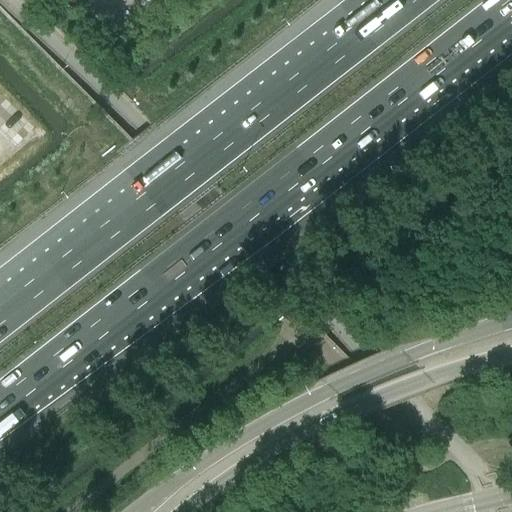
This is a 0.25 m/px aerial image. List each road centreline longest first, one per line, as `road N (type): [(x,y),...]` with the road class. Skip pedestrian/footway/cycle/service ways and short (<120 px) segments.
road 1 (motorway): [(0,410),(511,12)]
road 2 (motorway): [(403,0),(0,315)]
road 3 (secondary): [(511,320),(314,397),(138,511)]
road 4 (secondary): [(183,511),(328,416),(511,353)]
